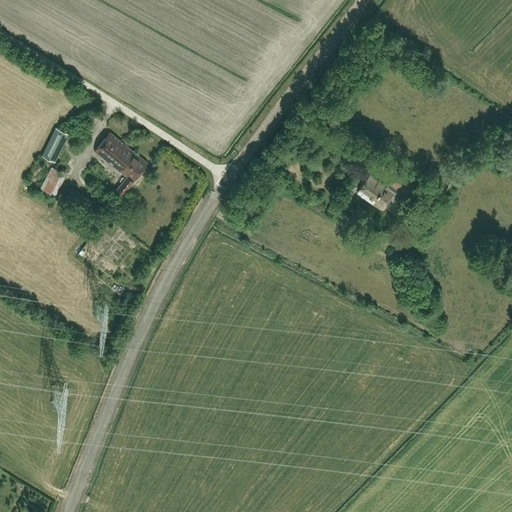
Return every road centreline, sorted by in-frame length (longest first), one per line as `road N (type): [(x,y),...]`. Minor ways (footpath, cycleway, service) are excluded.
road 1 (tertiary): [(66,511),(159,288),(227,177)]
road 2 (unclassified): [(227,177),(0,33)]
road 3 (tertiary): [(227,177),(361,0)]
